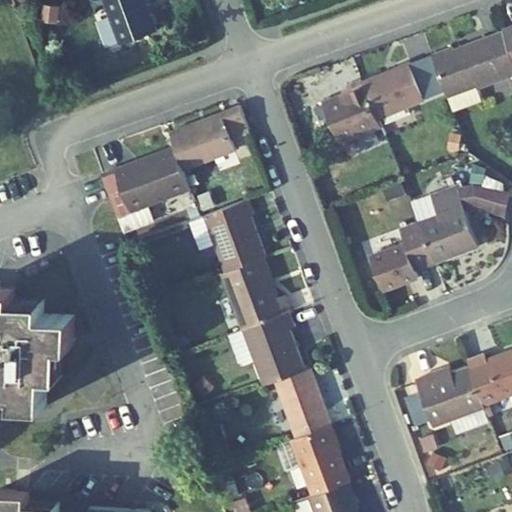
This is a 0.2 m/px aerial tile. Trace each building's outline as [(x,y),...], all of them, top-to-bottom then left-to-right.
[(157,29),(145,0),(106,0),(123,43),(157,29)] [(511,50),(504,28),(453,47),(452,45),(433,52),(433,54),(449,95),(478,85),(511,72),(511,50)] [(410,61),(364,80),(379,116),(425,97),(410,61)] [(341,140),(382,123),(379,116),(364,80),(363,77),(349,83),(352,89),(325,100),(341,140)] [(484,100),(478,85),(449,95),(454,111),(484,100)] [(241,106),(171,132),(176,147),(184,169),(237,149),(232,136),(250,130),(242,107),(241,106)] [(461,137),(452,135),(450,147),(459,149),(461,137)] [(176,147),(103,173),(124,231),(154,220),(149,204),(191,189),(184,169),(176,147)] [(378,161),(368,167),(373,177),(384,171),(378,161)] [(485,168),(474,166),(473,175),(484,176),(485,168)] [(405,188),(395,183),(391,191),(401,196),(405,188)] [(434,194),(436,200),(459,192),(456,185),(434,194)] [(436,262),(479,245),(464,204),(459,192),(436,200),(434,201),(438,214),(420,221),(436,262)] [(249,198),(205,214),(226,270),(263,256),(266,255),(251,214),(254,213),(249,198)] [(436,262),(420,221),(401,228),(406,242),(372,254),(384,289),(418,276),(416,268),(436,262)] [(156,245),(146,245),(146,257),(156,257),(156,245)] [(263,256),(226,270),(223,271),(244,327),(290,310),(284,295),(278,297),(263,256)] [(0,388),(16,390),(16,394),(16,404),(47,405),(48,374),(58,375),(59,345),(64,345),(74,346),(74,337),(75,314),(44,313),(45,303),(15,302),(15,297),(16,287),(9,287),(0,286),(0,388)] [(244,327),(254,353),(265,384),(276,379),(305,369),(290,328),(296,325),(290,310),(244,327)] [(254,353),(244,327),(230,333),(240,358),(254,353)] [(177,332),(170,338),(179,349),(186,343),(177,332)] [(489,400),(511,391),(511,349),(487,359),(485,353),(469,359),(471,365),(471,366),(485,402),(489,400)] [(485,402),(471,366),(446,375),(444,368),(417,378),(420,385),(432,418),(434,423),(486,405),(485,402)] [(311,367),(305,369),(276,379),(298,436),(332,423),(311,367)] [(432,418),(420,385),(410,388),(422,422),(432,418)] [(485,402),(486,405),(489,416),(494,415),(489,400),(485,402)] [(511,422),(499,427),(503,438),(511,435),(511,422)] [(332,423),(298,436),(292,438),(301,463),(304,463),(315,494),(348,481),(350,480),(337,443),(339,442),(332,423)] [(217,429),(209,432),(213,442),(221,439),(217,429)] [(446,471),(451,460),(432,451),(426,462),(446,471)] [(511,456),(488,466),(491,474),(511,466),(511,456)] [(315,494),(312,495),(317,511),(359,511),(348,481),(315,494)] [(59,511),(60,506),(30,504),(30,500),(30,490),(16,489),(0,488),(0,511),(59,511)] [(317,511),(312,495),(295,501),(299,511),(317,511)] [(247,497),(234,502),(237,511),(249,511),(252,511),(247,497)]
